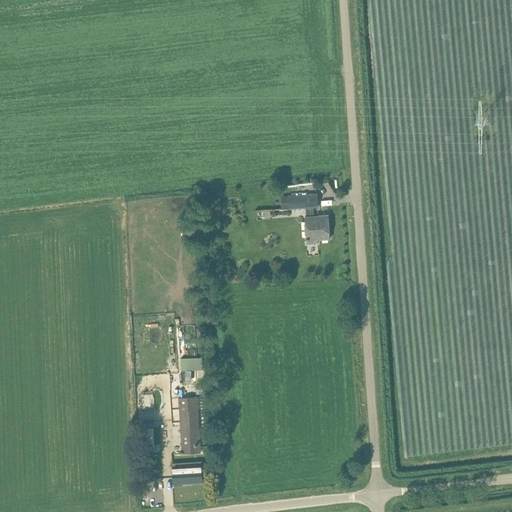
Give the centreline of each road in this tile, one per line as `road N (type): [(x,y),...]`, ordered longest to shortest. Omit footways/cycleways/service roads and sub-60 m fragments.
road 1 (unclassified): [(377,494),(344,0)]
road 2 (unclassified): [(227,511),(377,494)]
road 3 (unclassified): [(377,494),(511,478)]
